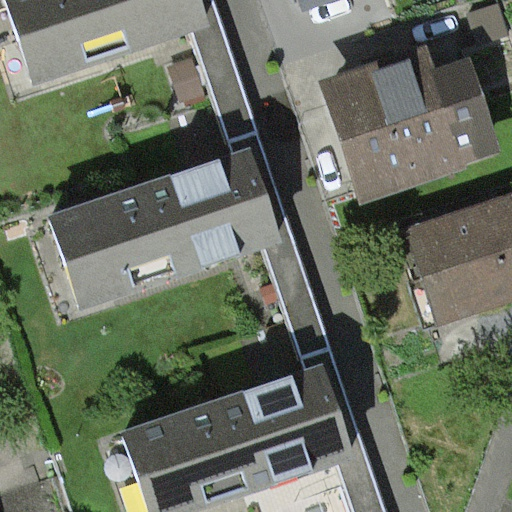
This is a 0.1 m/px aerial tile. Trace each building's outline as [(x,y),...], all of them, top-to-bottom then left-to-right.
[(190,0),(2,0),(30,83),(200,27),(190,0)] [(451,54),(332,93),(364,189),(483,150),(451,54)] [(244,157),(49,222),(78,308),(273,243),(244,157)] [(511,232),(505,210),(412,240),(425,278),(405,285),(421,332),(441,325),(437,316),(511,291),(511,232)] [(316,374),(122,440),(146,511),(188,511),(345,459),(316,374)]
